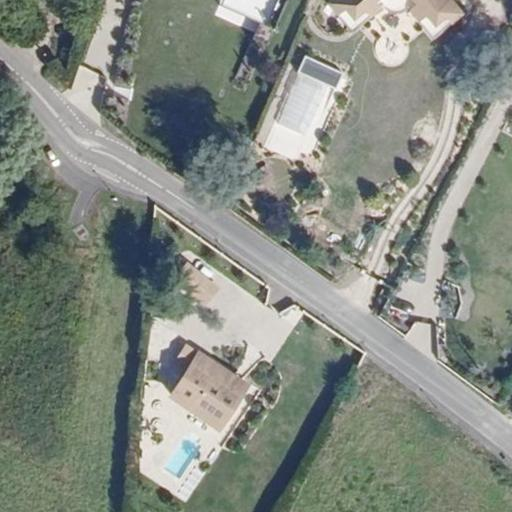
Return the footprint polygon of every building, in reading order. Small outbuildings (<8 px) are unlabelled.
[(240,0),(235,13),(262,24),(254,42),(273,50),(278,39),(282,41),(300,0),(240,0)] [(325,0),(350,28),(360,19),(380,2),(404,4),(421,23),(430,34),(459,9),(451,0),(325,0)] [(138,88),(148,59),(135,54),(125,83),(138,88)] [(346,75),(308,56),(301,71),(339,89),(346,75)] [(186,346),(176,359),(189,369),(198,375),(208,361),(186,346)] [(175,361),(155,347),(145,394),(158,403),(180,371),(172,365),(175,361)] [(198,375),(189,369),(171,395),(218,428),(239,398),(224,387),(231,378),(208,361),(198,375)] [(224,387),(239,398),(246,388),(231,378),(224,387)]
